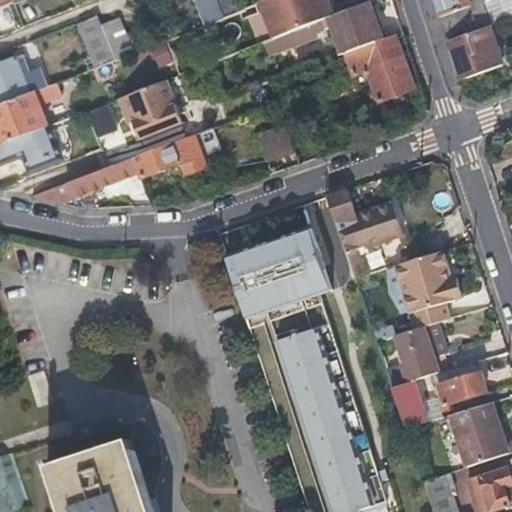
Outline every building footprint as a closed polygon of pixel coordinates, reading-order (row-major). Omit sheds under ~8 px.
[(196,0),(205,24),(222,17),(216,0),(196,0)] [(242,10),(238,0),(216,0),(222,17),(242,10)] [(263,0),(260,1),(274,36),(296,28),(318,20),(335,13),(329,0),(263,0)] [(382,38),(368,0),(335,13),(318,20),(296,28),(274,36),(261,42),(266,55),(317,38),(316,34),(327,32),(329,39),(336,37),(343,52),(382,38)] [(433,0),(439,17),(481,3),(487,0),(433,0)] [(511,0),(487,0),(481,3),(489,27),(511,18),(511,0)] [(439,17),(459,81),(501,65),(489,27),(481,3),(439,17)] [(98,16),(78,24),(94,67),(116,59),(102,26),(98,16)] [(102,26),(116,59),(132,53),(119,20),(102,26)] [(400,31),(382,38),(343,52),(323,59),(331,82),(308,90),(312,104),(374,83),(380,99),(419,86),(400,31)] [(15,58),(0,63),(0,104),(29,93),(15,58)] [(93,81),(89,70),(55,83),(60,94),(93,81)] [(182,120),(166,78),(127,94),(136,117),(142,135),(182,120)] [(0,144),(17,137),(47,125),(39,103),(60,94),(55,83),(29,93),(0,104),(0,144)] [(136,117),(127,94),(119,97),(128,120),(136,117)] [(90,112),(99,135),(117,128),(108,105),(90,112)] [(0,144),(0,162),(21,155),(23,159),(55,145),(47,125),(17,137),(0,144)] [(296,150),(286,125),(263,134),(272,159),(296,150)] [(143,173),(144,177),(183,163),(187,175),(210,166),(197,133),(137,156),(143,173)] [(55,145),(23,159),(27,170),(59,158),(55,145)] [(31,196),(61,203),(91,193),(91,191),(143,173),(137,156),(31,196)] [(348,188),(327,195),(356,278),(396,264),(412,259),(392,204),(357,216),(348,188)] [(314,227),(227,254),(250,328),(281,319),(279,311),(335,294),(314,227)] [(443,248),(412,259),(396,264),(418,328),(438,322),(453,317),(447,300),(463,295),(457,276),(454,277),(443,248)] [(331,303),(272,323),(279,347),(288,344),(295,365),(345,348),(331,303)] [(378,342),(387,369),(393,389),(418,380),(433,375),(448,370),(442,353),(449,351),(438,322),(418,328),(378,342)] [(489,390),(480,359),(448,370),(433,375),(439,395),(444,410),(453,407),(451,402),(489,390)] [(418,380),(393,389),(407,428),(431,420),(425,401),(418,380)] [(446,415),(444,410),(439,395),(425,401),(431,420),(446,415)] [(467,465),(511,449),(511,445),(506,428),(502,430),(492,399),(450,413),(467,465)] [(152,511),(128,439),(44,467),(59,511),(152,511)] [(0,511),(27,511),(32,511),(14,456),(0,460),(0,511)] [(469,481),(479,511),(494,511),(511,506),(511,477),(509,468),(469,481)] [(458,511),(446,472),(424,480),(435,511),(458,511)]
